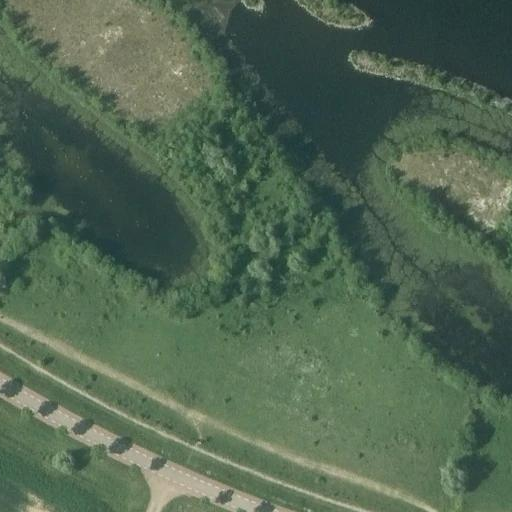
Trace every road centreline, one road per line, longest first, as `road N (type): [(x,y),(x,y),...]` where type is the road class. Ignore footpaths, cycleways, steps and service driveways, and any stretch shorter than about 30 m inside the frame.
road 1 (unclassified): [(0,387),(259,511)]
road 2 (track): [(192,447),(359,511)]
